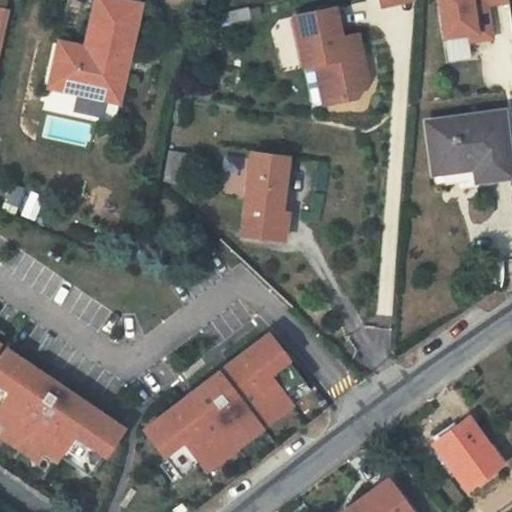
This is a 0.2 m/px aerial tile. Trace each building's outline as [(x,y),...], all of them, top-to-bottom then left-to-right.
[(119,58),(128,60),(140,6),(113,0),(94,0),(83,49),(80,47),(69,93),(110,102),(119,58)] [(440,0),(445,38),(477,34),(478,41),(494,39),(490,15),(486,15),(485,5),(510,2),(509,0),(440,0)] [(0,32),(5,34),(10,13),(0,10),(0,32)] [(336,11),(297,19),(307,70),(320,68),(325,90),(334,88),(338,106),(360,101),(369,86),(363,57),(354,59),(350,38),(342,40),(336,11)] [(359,36),(350,38),(354,59),(363,57),(359,36)] [(80,47),(58,42),(48,88),(69,93),(80,47)] [(118,104),(128,60),(119,58),(110,102),(118,104)] [(329,107),(338,106),(334,88),(325,90),(329,107)] [(186,102),(175,100),(172,117),(171,121),(182,122),(186,102)] [(511,176),(503,112),(427,122),(434,169),(474,164),(477,181),(511,176)] [(190,154),(171,150),(165,182),(185,185),(190,154)] [(288,159),(251,153),(241,234),(275,239),(276,232),(286,233),(289,213),(282,212),(288,159)] [(276,232),(275,239),(285,240),(286,233),(276,232)] [(265,331),(139,425),(162,455),(175,472),(176,474),(194,460),(301,380),(265,331)] [(7,348),(0,358),(0,397),(2,399),(0,402),(0,420),(6,425),(44,450),(58,460),(61,454),(68,444),(98,464),(123,426),(7,348)] [(301,380),(194,460),(200,468),(307,387),(301,380)] [(467,489),(501,465),(468,418),(434,443),(467,489)] [(44,450),(6,425),(0,433),(39,459),(44,450)] [(98,464),(68,444),(61,454),(91,474),(98,464)] [(175,472),(162,455),(155,461),(168,477),(175,472)] [(411,511),(388,481),(361,500),(365,505),(355,511),(411,511)] [(355,511),(365,505),(361,500),(345,511),(355,511)] [(183,502),(172,509),(172,511),(185,511),(188,511),(183,502)]
